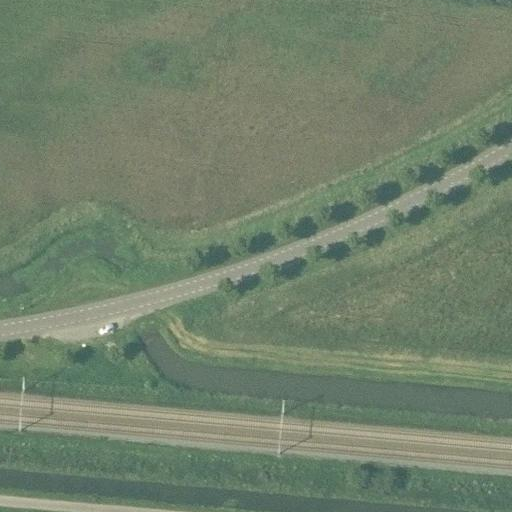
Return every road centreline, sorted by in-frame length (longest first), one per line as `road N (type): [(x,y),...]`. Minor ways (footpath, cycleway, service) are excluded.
road 1 (unclassified): [(511,143),(290,250),(82,314),(0,324)]
road 2 (unclassified): [(135,511),(0,500)]
